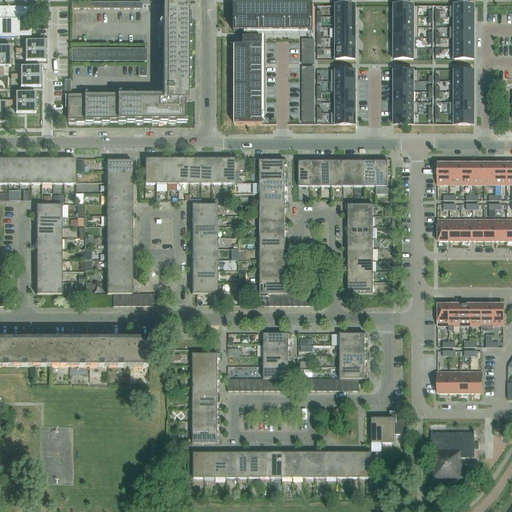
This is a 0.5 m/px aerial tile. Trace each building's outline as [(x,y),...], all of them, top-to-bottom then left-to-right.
[(67,109),(67,121),(68,121),(68,124),(75,124),(75,121),(76,121),(76,124),(84,124),(84,121),(84,124),(92,124),(92,121),(93,121),(93,124),(100,124),(100,122),(101,122),(101,124),(109,124),(109,122),(109,124),(117,124),(117,122),(118,122),(118,124),(125,124),(125,122),(126,122),(126,124),(133,124),(134,122),(134,124),(142,124),(142,122),(143,122),(143,124),(150,124),(150,122),(151,122),(151,124),(158,124),(158,122),(159,122),(159,124),(167,124),(167,122),(167,124),(175,124),(175,122),(176,122),(176,124),(186,124),(186,121),(184,121),(184,102),(187,102),(188,91),(188,88),(190,88),(190,81),(188,81),(188,80),(190,80),(190,73),(188,73),(188,72),(190,72),(190,64),(188,64),(188,63),(190,63),(190,56),(188,56),(188,55),(190,55),(190,48),(188,48),(188,47),(190,47),(190,39),(188,39),(190,39),(190,31),(188,31),(188,30),(190,30),(190,23),(188,23),(188,22),(190,22),(190,15),(188,15),(188,12),(188,5),(166,5),(166,12),(166,21),(166,100),(67,100),(67,109)] [(0,37),(16,37),(16,36),(30,37),(31,16),(31,12),(31,8),(9,8),(9,7),(7,7),(7,8),(1,8),(0,7),(0,37)] [(336,7),(336,18),(355,18),(355,7),(336,7)] [(394,7),(394,18),(418,18),(418,7),(413,7),(394,7)] [(449,7),(449,19),(452,19),(452,18),(474,18),(474,7),(454,7),(449,7)] [(234,9),(234,34),(248,34),(248,9),(234,9)] [(248,9),(248,34),(261,34),(261,9),(248,9)] [(261,9),(261,34),(274,34),(274,9),(261,9)] [(274,9),(274,34),(287,34),(287,9),(274,9)] [(287,9),(287,34),(300,34),(300,9),(287,9)] [(300,9),(300,34),(314,34),(314,9),(300,9)] [(336,18),(336,29),(355,29),(355,18),(336,18)] [(394,18),(394,29),(418,29),(418,18),(394,18)] [(452,28),(452,29),(474,29),(474,18),(452,18),(452,19),(452,28)] [(449,28),(449,40),(452,40),(452,39),(474,39),(474,29),(452,29),(452,28),(449,28)] [(336,29),(336,39),(355,39),(355,29),(336,29)] [(394,29),(394,39),(416,39),(416,40),(418,40),(418,29),(394,29)] [(336,39),(336,50),(355,50),(355,39),(336,39)] [(394,39),(394,50),(416,50),(416,40),(416,39),(394,39)] [(452,40),(452,50),(474,50),(474,39),(452,39),(452,40)] [(25,49),(25,52),(46,52),(46,42),(25,42),(25,49)] [(237,46),(237,60),(262,60),(262,46),(261,46),(244,46),(237,46)] [(0,47),(0,67),(3,67),(10,67),(10,47),(0,47)] [(336,50),(336,61),(355,61),(355,50),(336,50)] [(394,50),(394,61),(418,61),(418,50),(416,50),(394,50)] [(452,50),(452,61),(474,61),(474,50),(452,50)] [(25,54),(25,62),(46,62),(46,52),(25,52),(25,54)] [(237,60),(237,73),(262,73),(262,60),(237,60)] [(20,75),(20,78),(40,78),(40,67),(20,67),(20,75)] [(331,71),(331,82),(355,82),(355,71),(331,71)] [(394,71),(394,82),(413,82),(413,83),(418,83),(418,71),(394,71)] [(454,71),(454,82),(474,82),(474,71),(454,71)] [(237,73),(237,86),(262,86),(262,73),(237,73)] [(20,82),(20,88),(40,88),(40,78),(20,78),(20,80),(20,82)] [(331,82),(331,93),(336,93),(355,93),(355,82),(331,82)] [(394,82),(394,93),(413,93),(413,83),(413,82),(394,82)] [(454,82),(454,93),(474,93),(474,82),(454,82)] [(237,86),(237,99),(262,99),(262,86),(237,86)] [(15,101),(15,103),(36,103),(36,93),(15,93),(15,101)] [(336,103),(336,104),(355,104),(355,93),(336,93),(336,103)] [(394,93),(394,104),(413,104),(413,103),(413,93),(394,93)] [(454,103),(454,104),(474,104),(474,93),(454,93),(454,103)] [(237,99),(237,112),(262,112),(262,99),(237,99)] [(15,106),(15,114),(36,114),(36,103),(15,103),(15,106)] [(333,114),(333,115),(355,115),(355,104),(336,104),(336,103),(333,103),(333,114)] [(394,104),(394,115),(413,115),(418,115),(418,103),(413,103),(413,104),(394,104)] [(449,103),(449,115),(454,115),(474,115),(474,104),(454,104),(454,103),(449,103)] [(237,112),(237,126),(262,126),(262,112),(237,112)] [(331,114),(331,125),(336,125),(336,126),(355,126),(355,115),(333,115),(333,114),(331,114)] [(394,115),(394,126),(413,126),(413,115),(394,115)] [(454,115),(454,126),(474,126),(474,115),(454,115)] [(0,185),(8,185),(8,160),(0,160),(0,185)] [(19,185),(19,160),(8,160),(8,185),(19,185)] [(31,160),(19,160),(19,185),(31,185),(31,160)] [(42,160),(31,160),(31,185),(42,185),(42,160)] [(42,185),(53,185),(53,160),(42,160),(42,185)] [(53,185),(64,185),(64,160),(53,160),(53,185)] [(75,185),(75,160),(64,160),(64,185),(75,185)] [(145,160),(145,185),(156,185),(156,160),(145,160)] [(167,160),(156,160),(156,185),(167,185),(167,160)] [(178,160),(167,160),(167,185),(178,185),(178,160)] [(190,160),(178,160),(178,185),(189,186),(190,160)] [(201,160),(190,160),(189,186),(201,186),(201,160)] [(212,186),(212,160),(201,160),(201,186),(212,186)] [(223,160),(212,160),(212,186),(223,186),(223,160)] [(234,160),(233,160),(223,160),(223,186),(234,186),(234,182),(234,173),(234,160)] [(303,160),(299,160),(299,188),(310,188),(310,163),(303,163),(303,160)] [(317,163),(310,163),(310,188),(321,188),(321,160),(317,160),(317,163)] [(325,160),(321,160),(321,188),(332,188),(332,163),(325,163),(325,160)] [(339,163),(332,163),(332,188),(343,188),(343,160),(339,160),(339,163)] [(347,160),(343,160),(343,188),(354,188),(354,163),(347,163),(347,160)] [(361,163),(354,163),(354,188),(365,188),(365,160),(361,160),(361,163)] [(369,160),(365,160),(365,188),(376,188),(376,163),(369,163),(369,160)] [(388,179),(388,160),(383,160),(383,163),(376,163),(376,188),(376,196),(388,196),(388,179)] [(132,173),(132,162),(107,162),(107,173),(132,173)] [(285,166),(287,166),(287,162),(260,162),(259,173),(285,173),(285,166)] [(438,186),(449,186),(449,165),(439,165),(439,164),(438,164),(438,186)] [(460,165),(449,165),(449,186),(461,186),(461,164),(460,164),(460,165)] [(461,164),(461,186),(472,186),(472,165),(462,165),(462,164),(461,164)] [(483,165),(472,165),(472,186),(484,186),(484,164),(483,164),(483,165)] [(495,186),(495,165),(484,165),(484,164),(484,186),(495,186)] [(506,186),(506,164),(506,165),(495,165),(495,186),(506,186)] [(132,173),(107,173),(107,184),(132,184),(132,173)] [(259,184),(287,184),(287,180),(285,180),(285,173),(259,173),(259,176),(259,184)] [(132,184),(107,184),(107,195),(132,195),(132,184)] [(287,184),(259,184),(259,195),(285,195),(285,188),(287,188),(287,184)] [(8,194),(8,202),(19,202),(19,192),(8,192),(8,194)] [(132,195),(107,195),(107,206),(132,206),(132,195)] [(285,195),(259,195),(259,206),(287,206),(287,202),(285,202),(285,195)] [(234,206),(234,198),(223,198),(223,206),(234,206)] [(36,206),(36,218),(61,218),(61,206),(36,206)] [(132,206),(107,206),(107,217),(132,217),(132,206)] [(192,206),(192,217),(217,218),(217,206),(200,206),(192,206)] [(287,206),(259,206),(259,218),(285,218),(285,210),(287,210),(287,206)] [(347,206),(345,206),(345,211),(348,211),(348,217),(373,217),(373,206),(353,206),(348,206),(347,206)] [(132,217),(107,217),(107,228),(132,228),(132,217)] [(192,217),(192,229),(217,229),(217,218),(192,217)] [(345,224),(345,228),(373,228),(373,217),(348,217),(348,224),(345,224)] [(36,218),(36,229),(61,229),(61,218),(36,218)] [(285,218),(259,218),(259,229),(287,229),(287,225),(285,225),(285,218)] [(449,244),(449,221),(438,221),(438,243),(449,243),(449,244)] [(461,243),(461,221),(449,221),(449,244),(450,244),(450,243),(461,243)] [(472,221),(461,221),(461,243),(472,243),(472,244),(472,221)] [(484,221),(472,221),(472,244),(473,244),(473,243),(484,243),(484,221)] [(495,221),(484,221),(484,243),(494,243),(494,244),(495,244),(495,221)] [(506,221),(495,221),(495,244),(496,244),(496,243),(506,243),(506,221)] [(132,228),(107,228),(107,239),(132,239),(132,228)] [(373,228),(345,228),(345,233),(348,233),(348,239),(373,239),(373,228)] [(36,229),(36,240),(61,240),(61,229),(36,229)] [(192,229),(192,240),(217,240),(217,229),(192,229)] [(287,229),(259,229),(259,240),(285,240),(285,232),(287,232),(287,229)] [(132,239),(107,239),(107,251),(132,250),(132,239)] [(345,246),(345,251),(373,251),(373,239),(348,239),(348,246),(345,246)] [(36,240),(36,251),(61,251),(61,240),(36,240)] [(192,240),(192,251),(217,251),(217,240),(192,240)] [(285,240),(259,240),(259,251),(287,251),(287,246),(285,246),(285,240)] [(132,250),(107,251),(107,262),(132,262),(132,250)] [(36,251),(36,262),(61,262),(61,251),(36,251)] [(192,251),(192,262),(217,262),(217,251),(192,251)] [(287,251),(259,251),(259,262),(285,262),(285,254),(287,254),(287,251)] [(373,251),(345,251),(345,255),(348,255),(348,262),(373,262),(373,251)] [(36,262),(36,273),(61,273),(61,262),(36,262)] [(132,262),(107,262),(107,273),(132,273),(132,262)] [(192,262),(192,273),(217,273),(217,262),(192,262)] [(285,262),(259,262),(259,273),(287,273),(287,269),(285,269),(285,262)] [(345,269),(345,273),(373,273),(373,262),(348,262),(348,269),(345,269)] [(36,273),(36,284),(61,284),(61,273),(36,273)] [(132,273),(107,273),(107,284),(132,284),(132,273)] [(192,273),(192,284),(217,284),(217,273),(192,273)] [(287,273),(259,273),(259,284),(285,284),(285,276),(287,277),(287,273)] [(373,273),(345,273),(345,277),(348,277),(348,284),(373,284),(373,273)] [(36,284),(36,295),(61,295),(61,284),(36,284)] [(113,295),(119,295),(125,295),(131,295),(132,295),(132,284),(107,284),(107,295),(113,295)] [(192,284),(192,295),(217,295),(217,284),(192,284)] [(259,295),(268,295),(274,295),(280,295),(286,295),(287,295),(287,291),(285,291),(285,284),(259,284),(259,295)] [(345,295),(346,295),(373,295),(373,284),(348,284),(348,291),(345,291),(345,295)] [(75,285),(75,294),(83,294),(83,285),(75,285)] [(438,327),(448,327),(448,332),(449,332),(449,305),(448,305),(448,306),(438,306),(438,327)] [(449,332),(453,332),(453,327),(460,327),(460,306),(449,306),(449,305),(449,332)] [(460,327),(470,327),(470,305),(470,306),(460,306),(460,327)] [(470,327),(481,327),(481,332),(481,306),(471,306),(471,305),(470,305),(470,327)] [(481,332),(492,332),(492,305),(491,305),(491,306),(481,306),(481,332)] [(492,305),(492,332),(492,327),(503,327),(503,306),(493,306),(493,305),(492,305)] [(291,335),(263,335),(263,347),(289,347),(289,340),(291,340),(291,335)] [(367,335),(340,335),(340,347),(365,347),(365,340),(367,340),(367,335)] [(0,368),(148,369),(148,340),(148,343),(32,343),(32,341),(0,340),(0,368)] [(263,358),(291,358),(291,354),(289,354),(289,347),(263,347),(263,358)] [(365,354),(365,347),(340,347),(340,358),(367,358),(367,354),(365,354)] [(193,355),(193,367),(217,367),(217,360),(220,360),(220,355),(193,355)] [(263,369),(288,369),(288,362),(291,362),(291,358),(263,358),(263,369)] [(340,369),(364,369),(365,362),(367,362),(367,358),(340,358),(340,369)] [(217,367),(193,367),(193,378),(220,378),(220,374),(217,374),(217,367)] [(230,369),(230,378),(239,378),(239,369),(230,369)] [(263,380),(269,380),(275,380),(282,380),(291,380),(291,376),(288,376),(288,369),(263,369),(263,380)] [(340,380),(345,380),(351,380),(358,380),(367,380),(367,376),(364,376),(364,369),(340,369),(340,380)] [(449,396),(449,374),(438,374),(438,395),(448,395),(448,396),(449,396)] [(449,396),(449,395),(460,395),(460,374),(449,374),(449,396)] [(460,374),(460,395),(470,395),(470,396),(470,374),(460,374)] [(481,374),(470,374),(470,396),(471,396),(471,395),(482,395),(482,374),(481,374)] [(220,378),(193,378),(193,389),(217,389),(217,382),(220,382),(220,378)] [(217,389),(193,389),(193,400),(220,400),(220,396),(217,396),(217,389)] [(220,400),(193,400),(193,411),(217,411),(217,404),(220,404),(220,400)] [(217,411),(193,411),(193,422),(220,422),(220,418),(217,418),(217,411)] [(390,412),(390,416),(390,419),(382,419),(382,444),(394,444),(394,436),(407,436),(407,422),(396,422),(396,412),(390,412)] [(375,417),(371,417),(371,444),(382,444),(382,419),(375,419),(375,417)] [(220,422),(193,422),(193,433),(217,433),(217,426),(220,426),(220,422)] [(217,433),(193,433),(193,444),(220,444),(220,440),(217,440),(217,433)] [(460,459),(474,459),(474,450),(478,450),(478,444),(474,444),(474,437),(475,437),(475,433),(473,433),(473,434),(431,434),(431,453),(433,453),(433,479),(460,479),(460,459)] [(198,452),(193,452),(193,480),(204,480),(204,454),(198,454),(198,452)] [(212,454),(204,454),(204,480),(215,479),(215,452),(212,452),(212,454)] [(219,452),(215,452),(215,479),(226,479),(226,454),(219,454),(219,452)] [(233,454),(226,454),(226,479),(238,479),(238,452),(233,452),(233,454)] [(241,452),(238,452),(238,479),(249,479),(248,454),(241,454),(241,452)] [(255,454),(248,454),(249,479),(259,479),(260,452),(255,452),(255,454)] [(263,452),(260,452),(259,479),(270,479),(270,454),(264,454),(263,452)] [(278,454),(270,454),(270,479),(281,479),(282,452),(278,452),(278,454)] [(286,452),(282,452),(281,479),(293,479),(293,454),(286,454),(286,452)] [(300,454),(293,454),(293,479),(304,479),(304,452),(300,452),(300,454)] [(308,452),(304,452),(304,479),(315,479),(315,454),(308,454),(308,452)] [(322,454),(315,454),(315,479),(326,479),(326,452),(322,452),(322,454)] [(330,452),(326,452),(326,479),(337,479),(337,454),(330,454),(330,452)] [(344,454),(337,454),(337,479),(348,479),(348,452),(344,452),(344,454)] [(352,452),(348,452),(348,479),(359,479),(359,454),(352,454),(352,452)] [(366,454),(359,454),(359,479),(368,479),(370,479),(371,460),(371,455),(371,452),(366,452),(366,454)]
